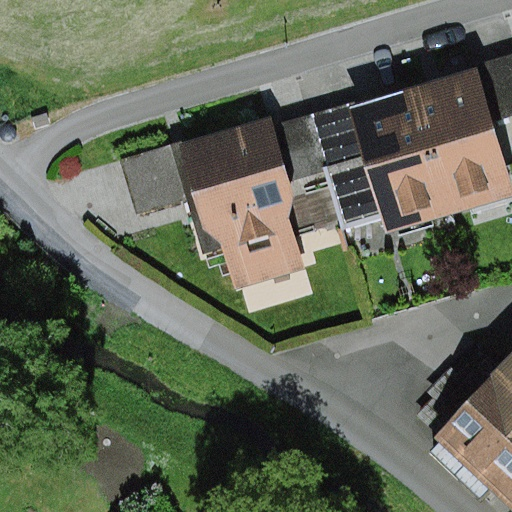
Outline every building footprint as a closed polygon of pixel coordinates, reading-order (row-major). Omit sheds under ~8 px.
[(511,56),(475,68),(491,122),(511,116),(511,56)] [(475,68),(412,87),(449,213),(511,194),(511,192),(491,122),(475,68)] [(449,213),(412,87),(350,105),(382,219),(386,232),(449,213)] [(382,219),(350,105),(312,116),(341,220),(344,230),(382,219)] [(270,116),(169,146),(201,253),(224,247),(237,290),(303,271),(292,233),(288,219),(293,192),(273,127),(270,116)] [(341,220),(312,116),(273,127),(293,192),(288,219),(292,233),(341,220)] [(169,146),(122,160),(138,214),(185,201),(169,146)] [(511,355),(437,440),(511,507),(511,355)]
